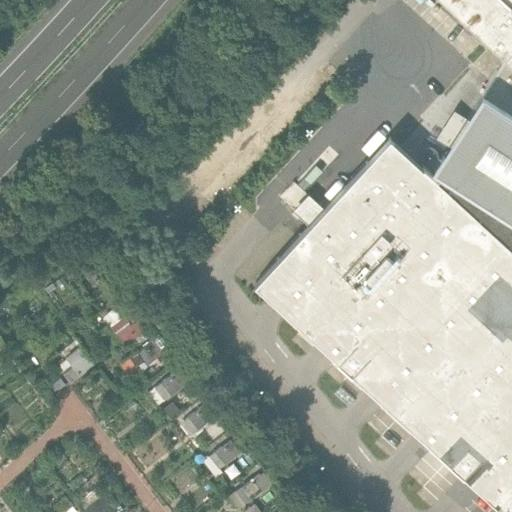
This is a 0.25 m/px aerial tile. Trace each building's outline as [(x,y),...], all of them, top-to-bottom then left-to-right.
[(511,0),(441,0),(504,57),(466,118),(454,110),(445,123),(438,134),(431,130),(425,139),(445,151),(434,169),(441,174),(436,181),(511,250),(511,0)] [(401,149),(389,137),(254,285),(277,305),(327,351),(378,398),(427,444),(476,487),(502,511),(511,511),(511,250),(436,181),(408,155),(401,149)] [(149,383),(159,400),(178,388),(169,372),(149,383)] [(194,406),(176,420),(188,435),(206,421),(194,406)] [(203,455),(216,469),(237,449),(225,435),(203,455)]
